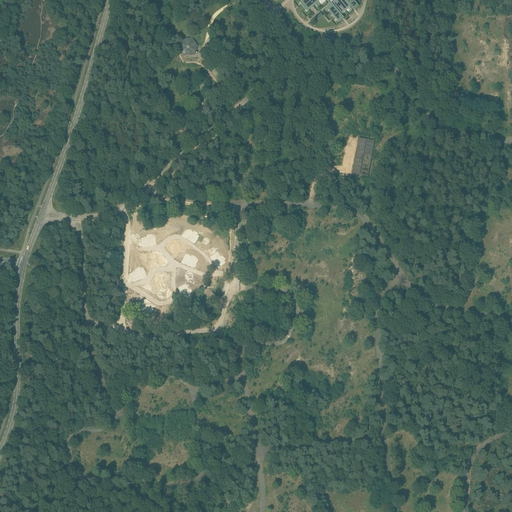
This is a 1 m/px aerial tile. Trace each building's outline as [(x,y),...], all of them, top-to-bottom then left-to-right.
[(307,12),(310,9),(320,0),(302,0),(299,3),(305,9),(307,12)] [(359,6),(355,2),(353,0),(335,0),(327,7),(326,8),(339,23),(339,22),(342,19),(340,16),(352,6),(355,9),(358,6),(359,6)] [(192,38),(183,39),(179,48),(184,56),(194,55),(198,46),(192,38)] [(368,176),(375,140),(359,137),(352,173),(368,176)] [(218,257),(211,261),(214,265),(220,260),(218,257)] [(214,265),(216,268),(223,263),(221,261),(220,260),(214,265)] [(219,271),(225,266),(223,264),(223,263),(216,268),(219,271)] [(148,301),(147,312),(154,314),(158,307),(148,301)]
